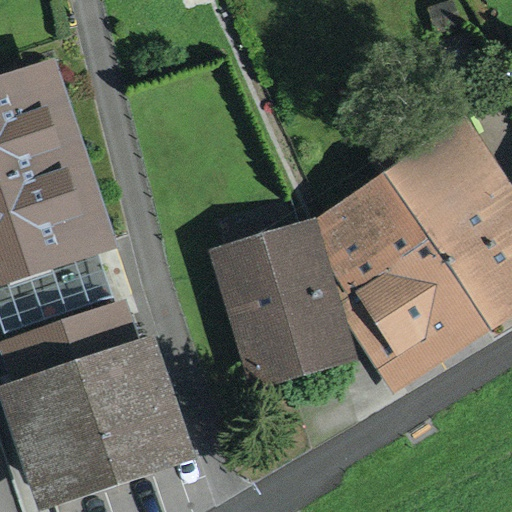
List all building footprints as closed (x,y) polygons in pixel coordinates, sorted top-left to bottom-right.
[(43,77),(0,91),(0,276),(7,274),(10,284),(48,272),(45,261),(99,243),(43,77)] [(386,182),(427,239),(478,316),(511,295),(511,219),(497,196),(475,211),(434,150),(386,182)] [(394,371),(478,316),(427,239),(386,182),(382,177),(351,197),(358,208),(315,236),(352,288),(343,294),(394,371)] [(228,264),(261,372),(336,350),(304,242),(228,264)] [(0,347),(0,464),(19,511),(128,511),(170,498),(120,308),(0,347)]
